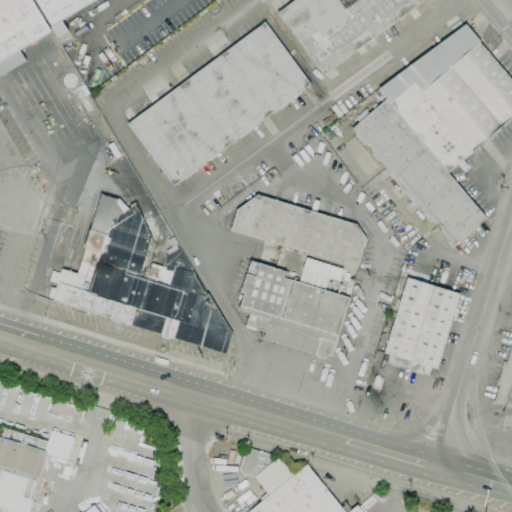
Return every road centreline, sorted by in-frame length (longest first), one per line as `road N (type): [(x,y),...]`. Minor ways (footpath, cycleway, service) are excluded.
road 1 (primary): [(345,441),(34,346)]
road 2 (tertiary): [(436,467),(511,227)]
